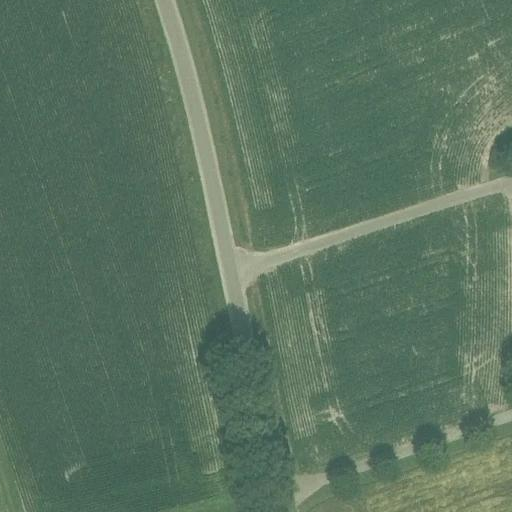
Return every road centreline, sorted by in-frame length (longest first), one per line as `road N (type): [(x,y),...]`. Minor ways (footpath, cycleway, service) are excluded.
road 1 (unclassified): [(272,511),(205,166),(156,0)]
road 2 (track): [(225,276),(511,185)]
